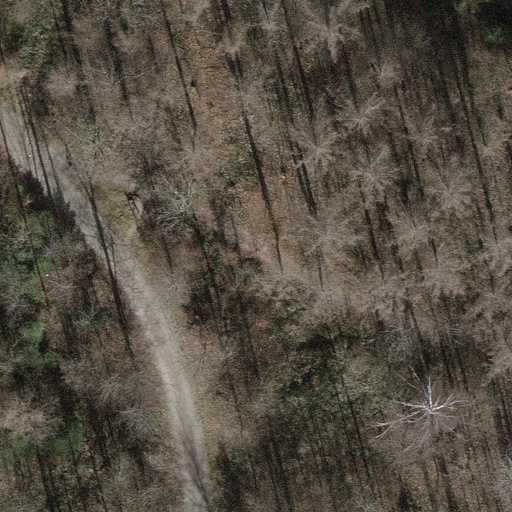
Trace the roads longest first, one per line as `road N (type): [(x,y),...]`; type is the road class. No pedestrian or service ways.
road 1 (track): [(3,128),(260,238),(366,311),(511,346)]
road 2 (track): [(3,128),(122,261),(174,368),(202,511)]
